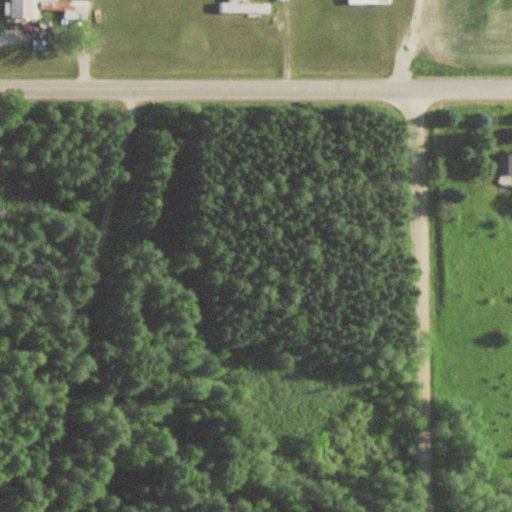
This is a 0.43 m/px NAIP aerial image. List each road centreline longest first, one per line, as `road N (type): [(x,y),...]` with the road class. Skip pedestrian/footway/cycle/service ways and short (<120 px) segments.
road 1 (residential): [(511,89),(0,89)]
road 2 (residential): [(134,90),(34,511)]
road 3 (residential): [(425,511),(418,89)]
